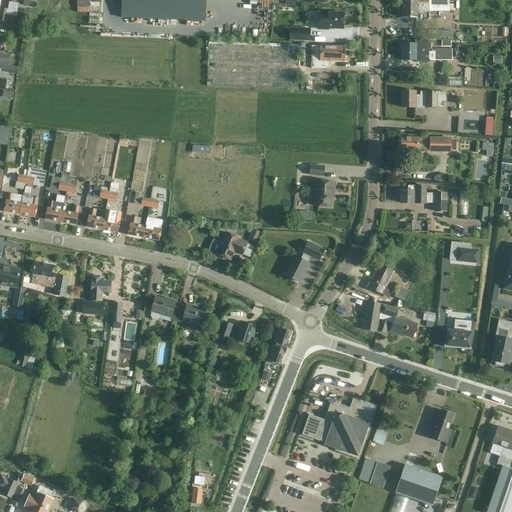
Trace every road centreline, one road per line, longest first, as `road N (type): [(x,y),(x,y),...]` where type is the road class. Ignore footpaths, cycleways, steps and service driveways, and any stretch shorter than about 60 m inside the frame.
road 1 (tertiary): [(321,308),(369,221),(375,0)]
road 2 (residential): [(300,319),(193,269),(0,229)]
road 3 (tertiary): [(511,400),(341,344),(312,342)]
road 4 (tertiary): [(234,511),(296,358),(312,342)]
